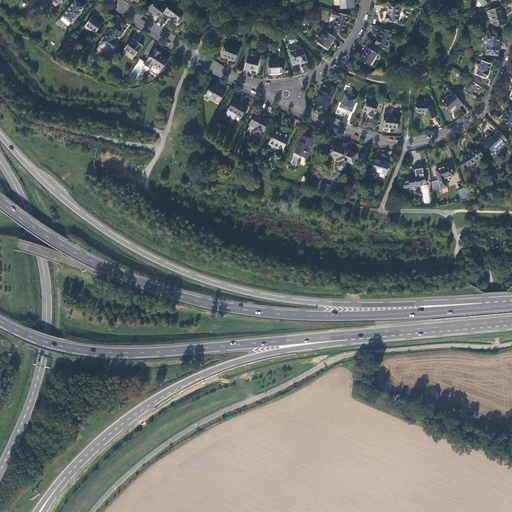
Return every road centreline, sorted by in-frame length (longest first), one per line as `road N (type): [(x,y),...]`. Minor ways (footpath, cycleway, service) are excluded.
road 1 (trunk): [(490,304),(335,304),(211,282),(84,216),(0,135)]
road 2 (unclassified): [(92,511),(181,433),(335,359),(497,346)]
road 3 (trunk): [(490,304),(264,312),(181,296),(117,272)]
road 4 (trunk): [(0,321),(52,343),(122,352),(355,336)]
road 5 (trunk): [(71,470),(145,405),(204,372),(355,336)]
road 6 (residential): [(290,99),(387,142),(421,141),(482,108),(511,62)]
road 7 (track): [(382,210),(273,181),(168,124)]
road 8 (primary): [(40,367),(49,309),(45,267),(30,213),(0,156)]
road 9 (trunk): [(40,367),(41,268),(0,165)]
road 10 (residential): [(278,92),(235,78),(111,0)]
road 11 (trunk): [(355,336),(511,322)]
road 12 (trunk): [(117,272),(0,200)]
road 13 (residential): [(367,0),(347,46),(291,88)]
